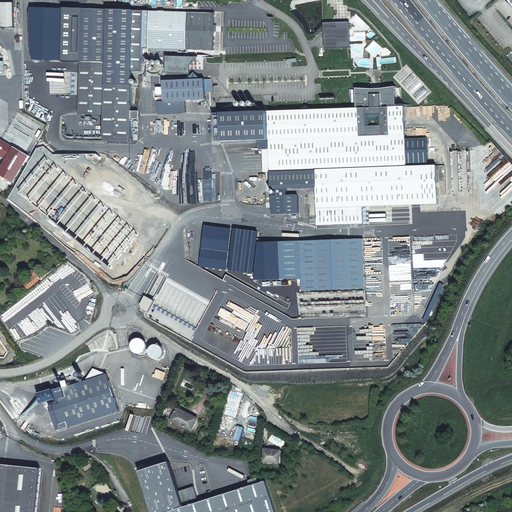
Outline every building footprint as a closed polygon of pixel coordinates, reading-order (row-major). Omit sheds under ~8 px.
[(7,4),(0,4),(0,11),(1,12),(2,28),(14,28),(14,3),(7,3),(7,4)] [(144,10),(134,10),(83,9),(80,115),(106,115),(105,140),(131,141),(132,119),(140,119),(140,110),(132,110),(133,70),(143,70),(144,10)] [(186,12),(149,11),(148,49),(186,50),(186,12)] [(48,20),(48,12),(35,12),(35,20),(48,20)] [(214,51),(215,13),(186,12),(186,50),(214,51)] [(350,22),(324,23),(325,49),(351,48),(350,22)] [(187,80),(163,81),(164,101),(157,102),(158,114),(186,113),(185,101),(206,99),(205,79),(201,79),(194,73),(187,80)] [(396,87),(379,88),(370,89),(356,88),(356,108),(314,110),(306,106),(299,110),(269,111),(213,114),(214,135),(222,134),(222,142),(260,140),(260,150),(270,150),(271,172),(271,189),(316,188),(318,226),(363,224),(363,207),(438,204),(437,165),(407,166),(404,106),(397,107),(396,87)] [(28,155),(2,139),(0,142),(0,143),(11,150),(3,164),(18,173),(28,155)] [(270,150),(262,150),(263,172),(266,172),(271,172),(270,150)] [(117,212),(122,207),(105,193),(98,202),(108,211),(107,213),(110,217),(116,210),(117,212)] [(272,197),(273,215),(299,214),(298,197),(272,197)] [(148,205),(143,202),(139,210),(144,213),(148,205)] [(73,256),(78,260),(90,246),(90,245),(86,242),(84,245),(81,242),(83,240),(79,236),(77,238),(76,238),(69,245),(77,252),(73,256)] [(363,239),(300,241),(280,242),(281,280),(302,279),(302,291),(365,289),(363,239)] [(27,290),(41,279),(38,275),(39,274),(35,270),(30,274),(34,278),(24,286),(27,290)] [(25,294),(27,297),(36,290),(34,287),(25,294)] [(70,296),(69,295),(66,299),(69,301),(68,302),(71,304),(72,303),(74,305),(77,302),(73,298),(74,296),(72,294),(70,296)] [(237,333),(227,329),(221,344),(232,348),(236,337),(237,333)] [(244,341),(236,337),(232,348),(240,351),(244,341)] [(258,346),(244,341),(240,351),(254,356),(258,346)] [(216,356),(214,355),(210,362),(218,366),(222,359),(216,356)] [(69,427),(119,411),(108,374),(107,374),(94,368),(86,381),(68,386),(65,375),(63,376),(64,381),(63,382),(65,387),(64,388),(64,387),(57,389),(60,400),(69,427)] [(57,389),(55,384),(49,386),(55,405),(61,403),(60,400),(57,389)] [(69,427),(61,403),(55,405),(55,406),(51,408),(58,431),(62,429),(69,427)] [(198,418),(178,408),(172,420),(192,431),(198,418)] [(264,450),(263,461),(279,463),(281,450),(270,449),(270,450),(264,450)] [(170,462),(140,472),(152,511),(277,511),(267,481),(200,502),(194,487),(180,492),(170,462)] [(0,511),(35,511),(40,469),(0,464),(0,511)]
